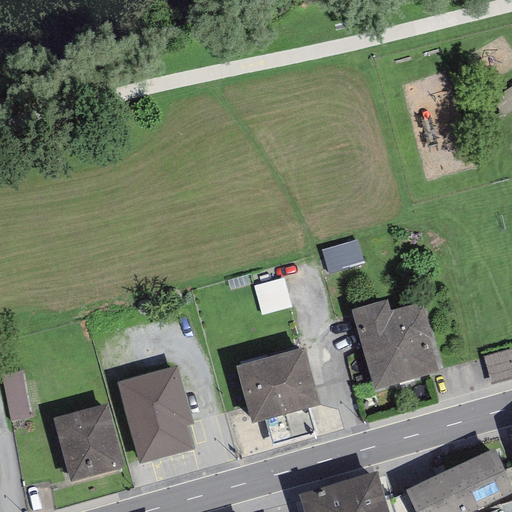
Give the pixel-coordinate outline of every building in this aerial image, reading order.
[(511,84),(493,97),(506,116),(511,112),(511,84)] [(362,270),(357,245),(322,253),(328,277),(362,270)] [(284,285),(255,293),(263,319),(291,311),(284,285)] [(387,300),(352,309),(372,390),(440,372),(422,303),(390,311),(387,300)] [(305,348),(236,367),(252,424),(264,420),(310,408),(321,405),(305,348)] [(511,349),(483,357),(490,383),(511,377),(511,349)] [(177,366),(117,382),(138,464),(192,450),(185,426),(193,424),(177,366)] [(22,371),(3,375),(12,421),(31,417),(22,371)] [(106,405),(53,419),(69,483),(122,470),(106,405)] [(317,434),(310,408),(264,420),(272,447),(317,434)] [(511,488),(493,449),(405,491),(415,511),(474,511),(511,494),(511,488)] [(389,511),(377,471),(299,495),(303,511),(389,511)]
